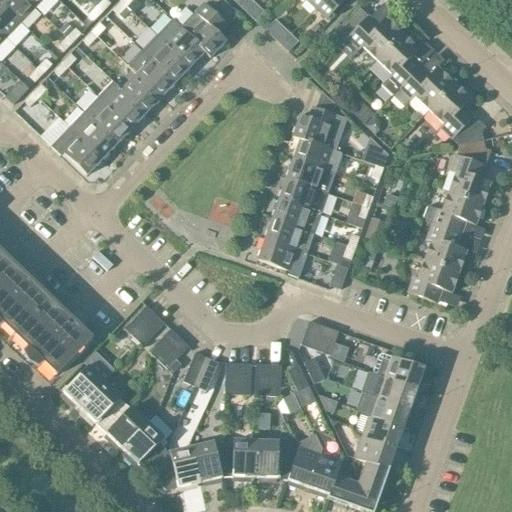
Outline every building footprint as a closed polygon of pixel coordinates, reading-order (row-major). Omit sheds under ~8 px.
[(0,0),(0,5),(20,24),(35,9),(25,0),(0,0)] [(25,0),(35,9),(42,0),(25,0)] [(101,0),(93,0),(90,3),(96,8),(101,14),(110,5),(104,0),(103,0),(102,1),(101,0)] [(231,0),(240,9),(247,1),(245,0),(231,0)] [(304,0),(326,21),(345,0),(304,0)] [(120,2),(112,11),(117,17),(122,21),(130,12),(126,8),(120,2)] [(0,34),(5,39),(20,24),(0,5),(0,34)] [(203,54),(209,59),(225,43),(218,36),(227,28),(209,11),(203,5),(180,28),(171,20),(171,21),(179,29),(180,28),(186,34),(185,35),(204,53),(203,54)] [(93,22),(101,14),(96,8),(87,17),(93,22)] [(376,61),(401,35),(385,20),(376,29),(371,25),(371,22),(358,9),(340,28),(349,36),(346,40),(358,52),(362,48),(376,61)] [(189,69),(203,54),(204,53),(185,35),(186,34),(180,28),(179,29),(171,21),(156,37),(189,69)] [(66,24),(59,31),(66,37),(72,30),(66,24)] [(90,33),(96,39),(104,30),(99,25),(90,33)] [(66,39),(72,44),(80,36),(74,30),(66,39)] [(88,48),(96,39),(90,33),(82,42),(88,48)] [(420,68),(416,65),(413,65),(408,61),(417,51),(401,35),(376,61),(391,75),(380,87),(392,98),(399,90),(398,90),(420,68)] [(175,84),(189,69),(156,37),(141,52),(175,84)] [(63,53),(72,44),(66,39),(58,48),(63,53)] [(160,99),(175,84),(141,52),(127,67),(135,76),(160,99)] [(61,64),(67,69),(75,61),(69,55),(61,64)] [(37,70),(43,75),(51,66),(45,61),(37,70)] [(59,78),(67,69),(61,64),(53,72),(59,78)] [(428,111),(453,85),(437,70),(428,79),(423,75),(423,71),(420,68),(398,90),(399,90),(392,98),(403,109),(414,97),(428,111)] [(34,84),(43,75),(37,70),(29,78),(34,84)] [(145,115),(160,99),(135,76),(120,91),(145,115)] [(12,107),(28,90),(19,82),(4,98),(12,107)] [(145,115),(120,91),(112,83),(97,98),(131,130),(145,115)] [(458,147),(482,142),(480,133),(484,129),(469,114),(465,114),(461,110),(470,101),(453,85),(428,111),(443,125),(439,129),(458,147)] [(32,95),(37,100),(46,91),(40,86),(32,95)] [(29,109),(37,100),(32,95),(23,103),(29,109)] [(116,145),(131,130),(97,98),(82,113),(116,145)] [(363,125),(371,116),(359,105),(351,114),(363,125)] [(324,148),(325,148),(331,128),(330,128),(334,117),(312,109),(308,120),(299,117),(291,139),(299,142),(299,141),(324,149),(324,148)] [(101,161),(116,145),(82,113),(68,129),(101,161)] [(376,138),(386,128),(374,117),(365,127),(376,138)] [(86,177),(101,161),(68,129),(50,148),(59,157),(62,154),(86,177)] [(332,151),(325,148),(324,148),(324,149),(299,141),(299,142),(291,139),(299,142),(292,160),(334,175),(341,154),(332,151)] [(448,194),(482,205),(489,184),(477,180),(479,174),(483,173),(490,152),(484,150),(482,142),(458,147),(459,148),(450,173),(455,175),(448,194)] [(373,164),(382,167),(385,157),(377,154),(373,164)] [(327,195),(334,175),(292,160),(285,180),(327,195)] [(378,181),(382,170),(375,167),(371,179),(378,181)] [(320,215),(327,195),(285,180),(278,201),(320,215)] [(462,232),(460,228),(462,223),(474,227),(482,205),(448,194),(441,213),(427,207),(422,222),(431,226),(460,236),(462,232)] [(368,210),(372,199),(365,196),(361,207),(368,210)] [(383,205),(393,209),(396,200),(386,197),(383,205)] [(313,235),(320,215),(278,201),(271,221),(313,235)] [(364,221),(368,210),(361,207),(357,219),(364,221)] [(371,220),(365,239),(379,244),(385,225),(371,220)] [(306,255),(313,235),(271,221),(264,241),(306,255)] [(458,241),(460,236),(431,226),(426,241),(431,242),(424,261),(458,273),(465,252),(453,248),(455,242),(458,241)] [(339,232),(336,242),(346,246),(349,236),(339,232)] [(354,250),(358,239),(351,236),(347,247),(354,250)] [(297,280),(306,255),(264,241),(257,262),(288,273),(287,276),(297,280)] [(350,261),(354,250),(347,247),(343,259),(350,261)] [(0,323),(56,377),(92,339),(0,251),(0,323)] [(367,271),(373,254),(364,251),(358,268),(367,271)] [(450,295),(458,273),(424,261),(417,280),(412,279),(407,295),(436,305),(438,300),(436,296),(438,291),(450,295)] [(340,291),(340,290),(347,270),(335,266),(328,287),(340,291)] [(133,339),(154,316),(145,308),(124,330),(140,346),(140,345),(133,339)] [(140,345),(140,346),(142,348),(164,325),(154,316),(133,339),(140,345)] [(329,357),(338,334),(308,323),(304,335),(333,345),(329,357)] [(157,362),(178,339),(169,331),(148,353),(157,362)] [(300,347),(329,357),(333,345),(304,335),(300,347)] [(157,362),(166,371),(188,348),(178,339),(157,362)] [(193,388),(206,360),(194,355),(182,383),(193,388)] [(371,375),(420,392),(424,381),(420,380),(424,370),(390,358),(381,355),(378,357),(371,375)] [(306,371),(317,366),(313,359),(303,364),(306,371)] [(206,360),(193,388),(205,393),(217,365),(206,360)] [(236,397),(237,366),(225,365),(224,396),(236,397)] [(237,366),(236,397),(249,397),(250,366),(237,366)] [(266,398),(268,367),(255,366),(254,397),(266,398)] [(309,379),(320,374),(317,366),(306,371),(309,379)] [(268,367),(266,398),(279,398),(280,367),(268,367)] [(290,379),(301,374),(297,367),(286,372),(290,379)] [(78,410),(103,384),(87,368),(62,394),(63,395),(60,398),(69,406),(71,403),(78,410)] [(367,373),(360,393),(376,399),(409,411),(412,402),(416,403),(420,392),(371,375),(367,373)] [(293,386),(304,381),(301,374),(290,379),(293,386)] [(309,379),(313,386),(324,381),(320,374),(309,379)] [(293,386),(297,394),(307,388),(304,381),(293,386)] [(130,410),(129,410),(119,400),(119,399),(103,384),(78,410),(85,416),(82,419),(91,427),(93,424),(94,425),(106,412),(118,423),(130,410)] [(402,431),(409,411),(376,399),(369,419),(402,431)] [(121,451),(146,424),(130,409),(129,410),(130,410),(118,423),(106,412),(94,425),(106,436),(103,439),(111,447),(114,444),(121,451)] [(395,451),(402,431),(369,419),(362,439),(395,451)] [(179,489),(171,454),(166,456),(165,450),(158,444),(162,440),(146,424),(121,451),(128,457),(125,460),(133,468),(136,465),(157,485),(154,487),(162,495),(165,493),(179,489)] [(308,489),(320,456),(321,451),(314,436),(296,445),(298,448),(300,449),(287,482),(288,483),(286,486),(297,490),(299,486),(308,489)] [(388,471),(395,451),(362,439),(354,460),(366,464),(367,463),(388,471)] [(233,461),(234,443),(233,443),(233,444),(213,446),(213,445),(191,450),(199,485),(208,482),(209,486),(220,484),(219,480),(220,480),(216,463),(233,461)] [(254,479),(255,444),(234,443),(233,461),(216,463),(220,480),(221,479),(231,478),(235,479),(234,483),(246,483),(246,479),(254,479)] [(298,448),(298,449),(278,447),(278,444),(255,444),(254,479),(265,480),(265,484),(274,484),(274,480),(276,480),(286,482),(287,482),(300,449),(298,448)] [(190,487),(199,485),(191,450),(171,454),(179,489),(180,493),(191,491),(190,487)] [(335,479),(341,463),(320,456),(308,489),(316,493),(315,496),(326,500),(324,504),(325,504),(334,479),(335,479)] [(367,463),(366,464),(359,484),(357,485),(370,511),(373,511),(381,490),(385,491),(389,480),(385,479),(388,471),(367,463)] [(335,479),(334,479),(325,504),(331,506),(332,502),(359,511),(370,511),(357,485),(355,486),(335,479)]
